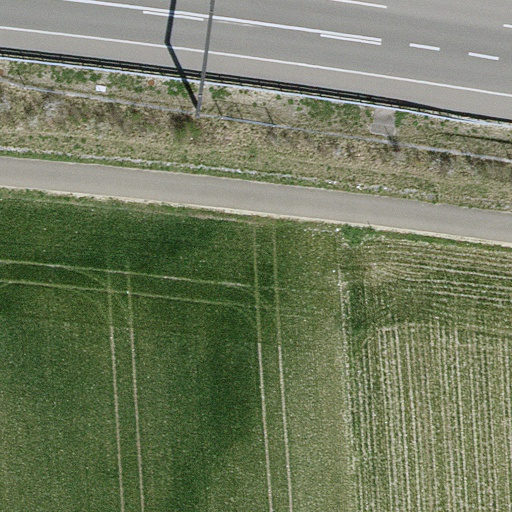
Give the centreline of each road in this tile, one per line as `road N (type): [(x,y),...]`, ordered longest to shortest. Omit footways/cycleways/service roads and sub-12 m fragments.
road 1 (track): [(511,228),(0,171)]
road 2 (motorway): [(328,0),(511,28)]
